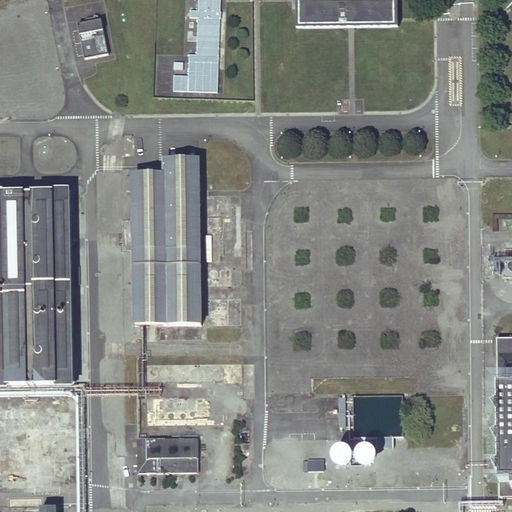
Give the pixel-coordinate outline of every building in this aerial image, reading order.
[(190,12),(190,19),(198,19),(197,56),(189,56),(189,63),(189,77),(174,77),(174,92),(218,94),(220,20),(221,20),(221,13),(220,0),(199,0),(199,12),(190,12)] [(339,0),(297,1),(297,30),(351,29),(398,28),(398,19),(397,0),(339,0)] [(86,59),(109,55),(102,19),(79,24),(86,59)] [(200,174),(135,175),(136,325),(202,324),(200,174)] [(0,388),(73,388),(70,192),(0,193),(0,388)] [(511,340),(499,341),(499,382),(511,381),(511,340)] [(511,387),(500,388),(500,406),(495,409),(494,408),(500,418),(500,436),(495,439),(495,438),(494,438),(500,448),(501,466),(496,469),(495,468),(501,478),(501,498),(511,498),(511,387)] [(353,396),(353,438),(403,438),(403,396),(353,396)] [(138,474),(199,473),(199,439),(139,440),(138,474)] [(352,463),(353,459),(352,456),(349,453),(345,452),(341,453),(339,455),(337,459),(337,462),(339,464),(341,467),(344,468),(348,467),(350,466),(352,463)] [(368,467),(371,466),(373,462),(373,458),(371,455),(368,452),(364,452),(361,453),(359,456),(358,459),(358,462),(360,466),(364,467),(368,467)]
